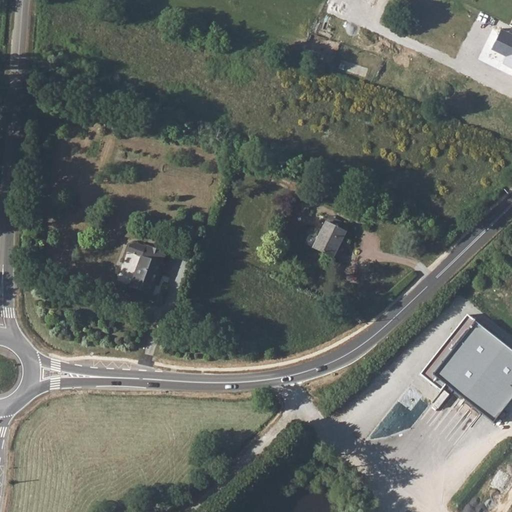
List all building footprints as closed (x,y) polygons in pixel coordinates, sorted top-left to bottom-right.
[(503,63),(511,67),(511,33),(501,28),(492,48),(507,55),(503,63)] [(328,224),(316,249),(336,259),(349,233),(328,224)] [(145,258),(133,287),(155,295),(167,266),(145,258)] [(511,402),(511,352),(467,317),(421,375),(443,392),(447,386),(495,424),(511,402)] [(389,436),(379,450),(418,478),(430,460),(401,440),(399,443),(389,436)]
